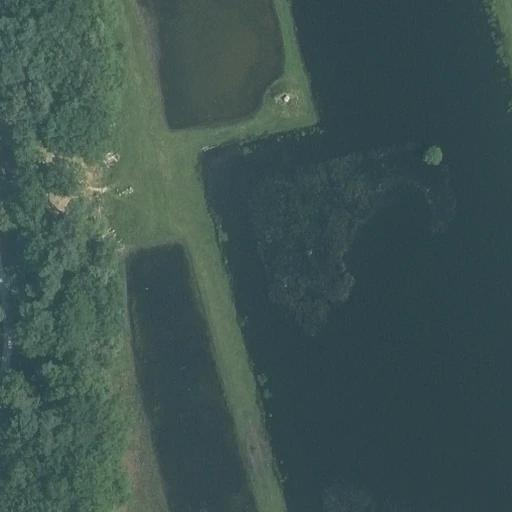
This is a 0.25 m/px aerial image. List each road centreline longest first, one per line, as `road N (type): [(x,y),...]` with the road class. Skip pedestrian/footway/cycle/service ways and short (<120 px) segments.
road 1 (track): [(224,511),(138,182)]
road 2 (track): [(138,182),(100,0)]
